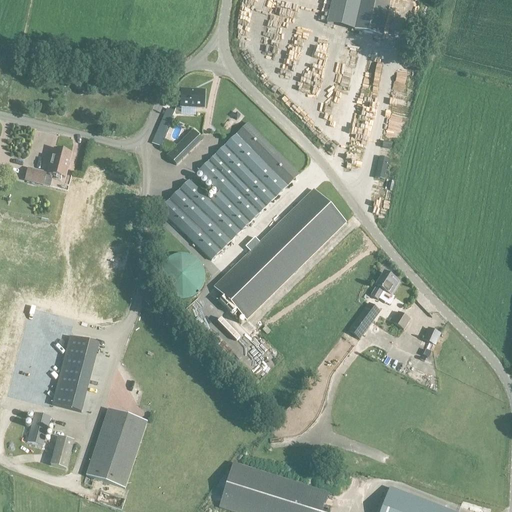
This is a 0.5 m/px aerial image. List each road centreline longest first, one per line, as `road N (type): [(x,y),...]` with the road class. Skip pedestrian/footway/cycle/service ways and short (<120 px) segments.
road 1 (unclassified): [(511,393),(500,369),(395,259),(314,155),(245,88),(218,35)]
road 2 (unclassified): [(218,35),(144,133),(125,146),(0,118)]
road 3 (unknown): [(133,140),(146,193),(145,288),(127,360)]
